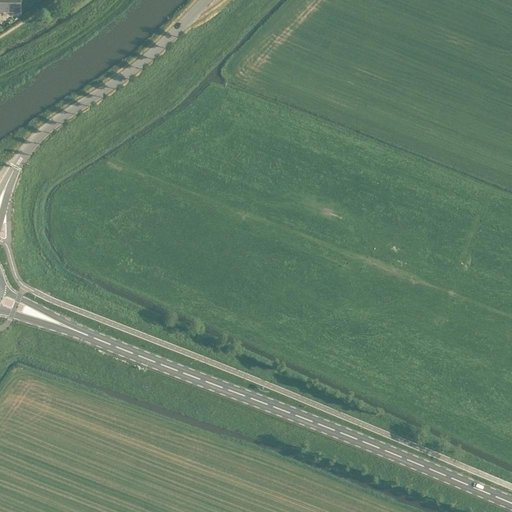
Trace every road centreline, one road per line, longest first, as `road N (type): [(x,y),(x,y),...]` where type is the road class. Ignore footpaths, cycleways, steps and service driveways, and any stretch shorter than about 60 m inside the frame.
road 1 (primary): [(511,503),(44,317)]
road 2 (tertiary): [(0,194),(35,136),(126,71),(202,0)]
